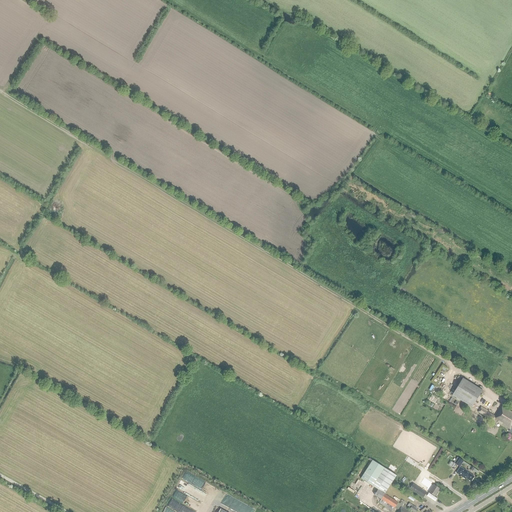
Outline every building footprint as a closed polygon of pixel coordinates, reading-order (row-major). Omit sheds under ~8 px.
[(452,395),(471,407),(482,390),(462,378),(452,395)] [(494,420),(510,429),(508,432),(511,433),(511,412),(502,406),(495,417),(487,411),(484,416),(493,421),(494,420)] [(453,463),(457,465),(456,465),(459,467),(463,462),(456,458),(453,463)] [(394,508),(398,511),(397,511),(409,511),(401,506),(403,504),(400,502),(399,504),(384,494),(396,475),(372,459),(360,478),(378,490),(374,495),(381,499),(379,502),(392,511),(394,508)] [(466,471),(460,468),(456,473),(462,477),(465,479),(466,478),(471,481),(474,476),(466,471)] [(212,498),(181,483),(178,490),(209,505),(212,498)] [(427,491),(434,496),(439,489),(434,485),(433,486),(429,483),(427,488),(428,489),(427,491)] [(413,484),(409,489),(423,498),(426,492),(413,484)] [(409,503),(407,506),(410,508),(409,509),(413,511),(415,511),(417,510),(414,507),(414,506),(409,503)]
